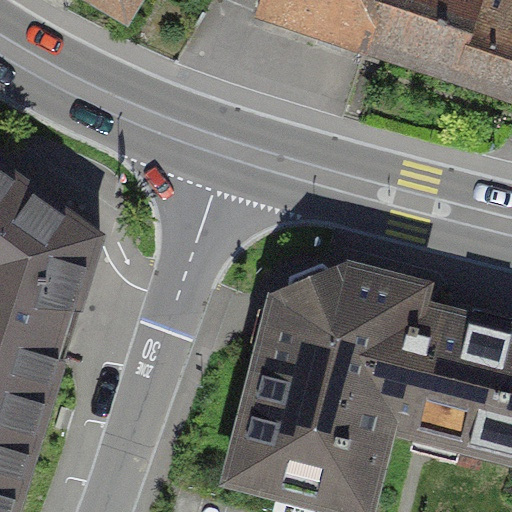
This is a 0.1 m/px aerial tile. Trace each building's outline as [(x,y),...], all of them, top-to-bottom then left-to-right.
[(97,0),(139,22),(150,0),(97,0)] [(272,0),(264,23),(400,70),(424,0),(272,0)] [(511,0),(424,0),(400,70),(511,108),(511,0)] [(0,264),(122,220),(0,135),(0,264)] [(0,511),(41,511),(122,220),(0,264),(0,511)] [(421,437),(449,293),(433,289),(436,271),(345,248),(265,279),(219,478),(367,511),(374,511),(397,429),(421,437)] [(511,307),(449,293),(422,433),(511,456),(511,307)]
